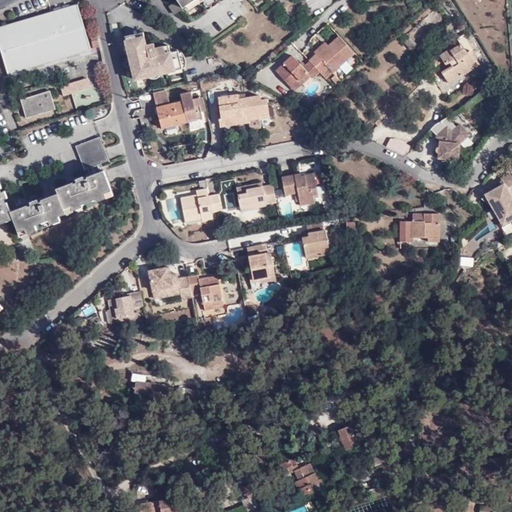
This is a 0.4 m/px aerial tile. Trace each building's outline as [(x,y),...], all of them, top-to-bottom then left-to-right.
[(177,0),(178,0),(168,7),(174,14),(194,0),(177,0)] [(77,4),(33,17),(49,48),(56,61),(92,50),(77,4)] [(49,48),(33,17),(0,27),(0,37),(4,47),(1,49),(3,55),(8,74),(56,61),(49,48)] [(143,32),(125,37),(135,80),(149,77),(149,75),(156,74),(157,75),(183,69),(178,51),(170,53),(169,45),(155,48),(154,44),(147,46),(143,32)] [(99,46),(97,33),(90,34),(92,47),(99,46)] [(320,72),(324,77),(331,70),(333,72),(339,66),(346,60),(355,52),(340,36),(329,46),(318,55),(317,55),(310,61),(311,62),(320,72)] [(453,67),(449,69),(443,73),(450,83),(479,64),(471,51),(472,50),(467,41),(462,44),(462,43),(451,50),(451,49),(440,55),(446,66),(450,63),(453,67)] [(315,52),(317,55),(318,55),(329,46),(326,42),(315,52)] [(320,72),(311,62),(304,68),(293,56),(276,71),(292,88),(308,73),(311,77),(312,78),(320,72)] [(347,72),(351,69),(351,66),(346,60),(339,66),(345,72),(347,72)] [(308,73),(292,88),(295,91),(311,77),(308,73)] [(332,77),(338,84),(342,81),(336,75),(332,77)] [(89,79),(62,87),(65,95),(65,96),(92,88),(89,79)] [(51,91),(21,100),(27,118),(57,109),(51,91)] [(240,100),(239,95),(219,98),(222,121),(249,116),(250,120),(271,117),(268,100),(263,101),(262,97),(247,99),(240,100)] [(310,104),(313,107),(321,100),(318,97),(310,104)] [(198,100),(184,103),(188,121),(203,117),(198,100)] [(188,121),(184,103),(183,101),(157,108),(162,127),(176,123),(177,126),(189,123),(188,121)] [(249,116),(222,121),(220,121),(221,127),(250,123),(250,120),(249,116)] [(458,128),(467,138),(471,134),(461,125),(458,128)] [(461,144),(467,138),(458,128),(453,132),(448,127),(437,137),(441,141),(440,147),(438,148),(437,150),(437,152),(438,153),(439,155),(440,158),(456,161),(456,152),(460,152),(461,144)] [(100,137),(76,146),(85,171),(110,161),(100,137)] [(57,189),(59,194),(64,209),(72,206),(74,211),(84,207),(83,205),(96,200),(97,202),(107,198),(105,193),(112,191),(104,171),(88,177),(89,178),(85,179),(84,177),(77,179),(78,183),(74,184),(73,183),(57,189)] [(294,175),(284,177),(282,177),(286,195),(299,192),(302,204),(315,202),(314,197),(314,194),(319,193),(315,173),(306,175),(300,175),(300,174),(294,175)] [(498,223),(501,225),(511,218),(511,197),(511,196),(511,177),(509,173),(500,177),(501,179),(497,181),(499,185),(496,186),(497,189),(495,190),(494,190),(481,197),(492,206),(497,214),(494,215),(498,223)] [(0,182),(0,224),(14,219),(11,212),(8,202),(7,203),(6,200),(8,199),(5,191),(3,192),(2,189),(3,189),(0,182)] [(277,202),(274,184),(263,186),(255,188),(253,184),(237,188),(241,206),(258,202),(258,207),(267,205),(267,204),(277,202)] [(223,211),(220,195),(210,197),(208,189),(198,191),(198,195),(182,198),(186,219),(203,216),(203,219),(204,221),(214,219),(213,212),(223,211)] [(28,205),(11,212),(14,219),(19,232),(25,230),(27,234),(38,230),(36,226),(43,223),(49,220),(51,225),(61,222),(59,217),(66,214),(64,209),(59,194),(42,200),(42,201),(39,203),(38,199),(31,202),(32,205),(29,206),(28,205)] [(259,208),(258,207),(258,202),(241,206),(243,211),(259,208)] [(72,206),(64,209),(66,214),(74,211),(72,206)] [(429,222),(413,222),(402,222),(401,242),(413,242),(414,238),(429,238),(429,243),(440,242),(441,214),(429,214),(429,222)] [(414,214),(413,222),(429,222),(429,214),(414,214)] [(333,224),(332,217),(307,222),(309,232),(309,235),(303,236),(307,253),(321,250),(321,254),(331,252),(327,228),(325,228),(324,226),(333,224)] [(348,240),(354,240),(356,240),(355,223),(347,223),(348,240)] [(269,253),(267,243),(248,247),(251,262),(252,266),(249,267),(253,288),(262,286),(261,282),(277,279),(276,275),(272,252),(269,253)] [(442,248),(442,261),(454,261),(454,248),(442,248)] [(185,300),(195,298),(194,292),(191,278),(181,280),(181,279),(174,280),(173,275),(171,268),(152,271),(157,299),(184,295),(185,300)] [(194,292),(195,298),(201,297),(200,291),(203,290),(208,312),(217,310),(217,307),(227,305),(222,279),(212,281),(212,278),(202,280),(201,276),(191,278),(194,292)] [(134,307),(145,305),(142,291),(128,293),(129,299),(125,299),(124,297),(109,299),(111,309),(119,308),(121,322),(125,321),(125,323),(133,322),(142,315),(139,311),(134,312),(134,307)] [(247,306),(249,316),(256,315),(254,305),(247,306)] [(112,324),(121,322),(119,308),(111,309),(109,310),(112,324)] [(172,395),(173,386),(136,382),(135,394),(171,398),(172,395)] [(179,387),(173,386),(172,395),(177,395),(178,397),(187,398),(188,387),(179,386),(179,387)] [(350,426),(337,431),(346,451),(368,442),(365,433),(355,438),(350,426)] [(262,474),(264,478),(269,476),(272,481),(293,471),(292,468),(296,465),(297,465),(294,458),(262,474)] [(309,474),(313,473),(308,463),(304,465),(309,474)] [(298,468),(293,471),(298,480),(294,482),(302,497),(324,487),(320,478),(317,480),(313,473),(309,474),(304,465),(298,468)] [(368,468),(346,475),(349,485),(371,478),(368,468)] [(245,511),(261,511),(258,504),(271,499),(264,485),(262,486),(256,473),(245,478),(249,485),(244,487),(248,498),(240,501),(245,511)] [(184,511),(181,498),(160,502),(161,511),(184,511)] [(161,511),(160,502),(139,506),(140,511),(161,511)]
